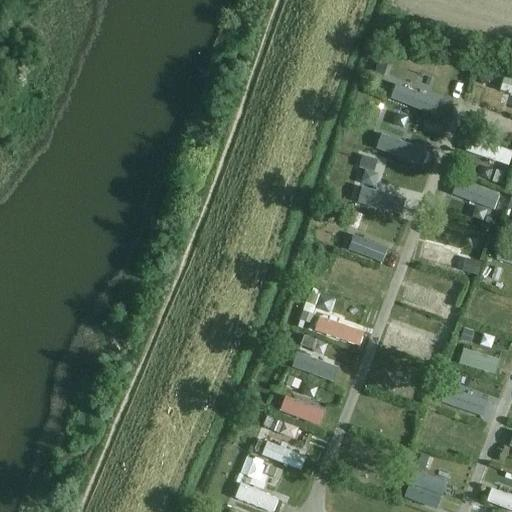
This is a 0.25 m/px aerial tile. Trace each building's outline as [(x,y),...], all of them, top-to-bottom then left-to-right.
[(418,96),(460,111),(468,87),(426,73),(418,96)] [(441,144),(424,139),(427,129),(408,123),(402,145),(437,156),(441,144)] [(511,136),(489,129),(485,144),(511,153),(511,136)] [(511,183),(476,172),(471,190),(509,202),(511,190),(511,183)] [(382,196),(424,209),(429,195),(387,181),(382,196)] [(442,239),(439,254),(476,262),(479,248),(442,239)] [(480,287),(485,274),(472,269),(467,282),(480,287)] [(419,293),(462,302),(464,292),(439,286),(440,281),(422,277),(419,293)] [(330,287),(324,306),(344,312),(350,293),(330,287)] [(487,312),(511,318),(511,303),(490,299),(487,312)] [(441,348),(445,336),(409,324),(405,336),(441,348)] [(486,344),(491,332),(479,327),(474,339),(486,344)] [(333,340),(329,349),(320,345),(315,358),(334,367),(340,352),(360,361),(363,353),(333,340)] [(421,385),(424,372),(410,369),(413,359),(397,355),(391,377),(421,385)] [(481,446),(485,434),(458,424),(454,436),(481,446)] [(285,435),(279,450),(319,464),(324,449),(285,435)] [(396,474),(399,455),(378,452),(376,471),(396,474)] [(278,484),(286,459),(266,453),(253,494),(293,506),(297,490),(278,484)] [(451,471),(448,482),(468,487),(471,476),(451,471)]
